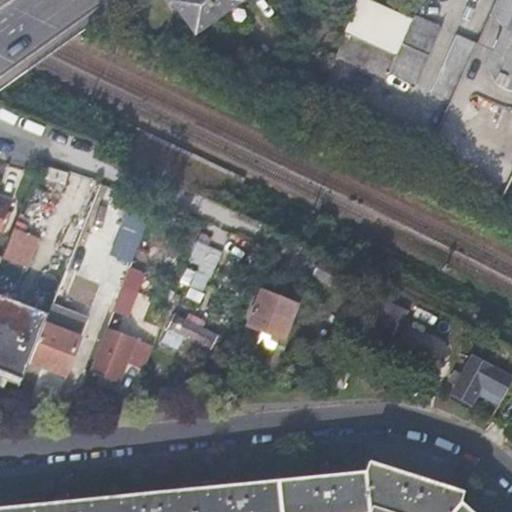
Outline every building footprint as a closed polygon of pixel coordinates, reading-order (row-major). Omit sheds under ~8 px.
[(175,0),(196,28),(236,0),(175,0)] [(511,0),(495,0),(490,14),(503,27),(474,92),(497,103),(511,69),(511,0)] [(346,29),(336,55),(387,79),(391,71),(418,83),(440,35),(442,28),(414,14),(411,23),(397,52),(346,29)] [(432,90),(452,99),(456,89),(477,43),(457,34),(432,90)] [(511,69),(497,103),(511,109),(511,69)] [(325,82),(315,110),(359,131),(424,163),(436,135),(325,82)] [(436,135),(424,163),(452,176),(462,181),(478,146),(439,127),(436,135)] [(511,162),(478,146),(462,181),(499,199),(511,174),(511,172),(511,162)] [(511,174),(499,199),(511,205),(511,174)] [(0,233),(14,198),(0,193),(0,189),(1,188),(0,187),(0,233)] [(28,270),(39,239),(13,229),(1,260),(28,270)] [(123,284),(140,241),(119,233),(103,274),(117,279),(113,291),(120,294),(123,284)] [(187,265),(189,266),(179,296),(200,303),(220,250),(196,241),(187,265)] [(320,259),(313,273),(340,287),(347,272),(320,259)] [(139,291),(123,284),(120,294),(114,308),(130,314),(139,291)] [(262,289),(249,324),(262,330),(258,340),(271,346),(257,380),(268,385),(287,338),(283,337),(296,303),(262,289)] [(30,359),(46,316),(0,297),(0,377),(19,385),(30,359)] [(88,315),(52,301),(46,316),(30,359),(66,372),(88,315)] [(174,313),(166,331),(186,340),(208,350),(210,346),(217,332),(200,324),(202,318),(193,314),(190,319),(174,313)] [(458,325),(447,346),(460,353),(471,331),(458,325)] [(107,326),(91,369),(120,381),(128,361),(140,365),(149,342),(107,326)] [(186,340),(166,331),(163,339),(171,343),(169,347),(180,352),(186,340)] [(222,334),(217,332),(210,346),(215,348),(222,334)] [(154,344),(149,342),(140,365),(145,367),(154,344)] [(471,403),(477,392),(480,386),(493,393),(501,397),(511,378),(473,357),(453,393),(471,403)] [(425,362),(417,379),(426,383),(434,367),(425,362)] [(339,366),(332,383),(345,388),(352,372),(339,366)] [(480,386),(477,392),(489,399),(493,393),(480,386)] [(0,511),(369,511),(390,469),(0,508),(0,511)] [(375,511),(395,470),(390,469),(369,511),(375,511)] [(469,511),(459,502),(462,492),(421,478),(395,470),(375,511),(469,511)]
